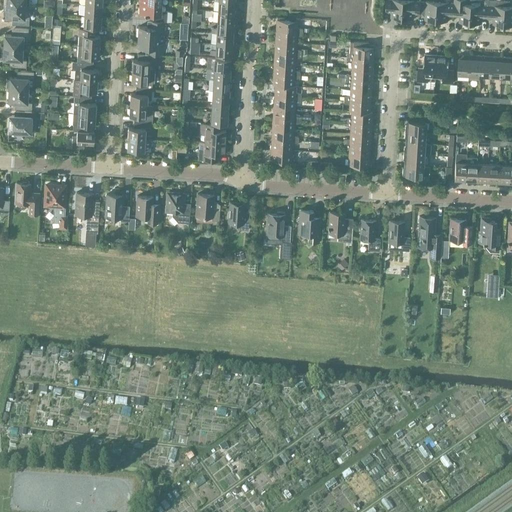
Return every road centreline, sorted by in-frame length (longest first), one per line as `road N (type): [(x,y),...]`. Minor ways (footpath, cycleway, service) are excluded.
road 1 (residential): [(387,195),(396,34),(511,42)]
road 2 (residential): [(241,179),(254,0)]
road 3 (residential): [(112,170),(125,0)]
road 4 (residential): [(387,195),(241,179)]
road 5 (residential): [(241,179),(112,170)]
road 6 (track): [(392,102),(438,101),(483,127),(511,120)]
road 7 (residential): [(511,203),(387,195)]
